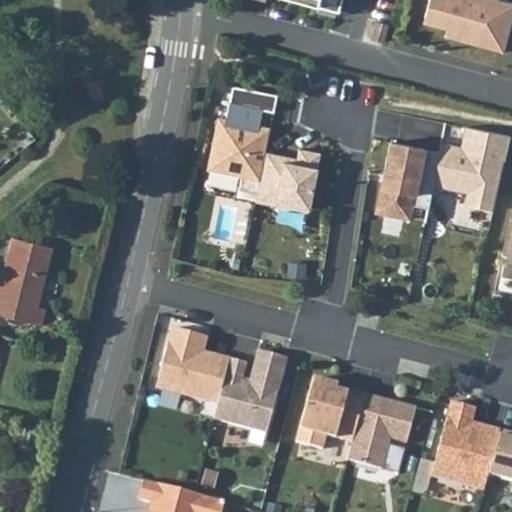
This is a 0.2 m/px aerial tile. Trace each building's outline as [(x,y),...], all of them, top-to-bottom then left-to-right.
[(296,0),(337,11),(340,0),(296,0)] [(430,0),(426,18),(431,26),(449,31),(456,33),(454,40),(505,54),(511,26),(511,19),(505,18),(508,3),(507,2),(498,0),(430,0)] [(387,24),(376,21),(372,39),(382,42),(387,24)] [(456,33),(449,31),(447,39),(454,40),(456,33)] [(279,94),(235,85),(231,102),(275,111),(279,94)] [(272,127),(220,117),(209,169),(261,180),(267,152),(268,143),(272,127)] [(511,135),(468,126),(464,146),(449,143),(440,185),(470,191),(467,203),(496,209),(497,203),(506,164),(499,163),(501,152),(508,154),(511,135)] [(442,151),(392,141),(385,173),(389,174),(381,211),(411,218),(414,204),(430,207),(435,184),(442,151)] [(287,156),(267,152),(261,180),(257,200),(277,205),(277,202),(310,208),(322,153),(301,148),(298,163),(286,161),(287,156)] [(2,298),(0,306),(0,316),(50,330),(54,312),(49,311),(63,253),(21,243),(7,300),(2,298)] [(209,336),(173,327),(157,387),(218,404),(231,358),(212,353),(209,365),(201,363),(209,336)] [(247,362),(231,358),(218,404),(215,418),(232,423),(234,419),(250,424),(249,427),(268,432),(288,357),(259,350),(250,383),(243,381),(247,362)] [(339,384),(314,377),(297,441),(324,448),(328,435),(354,442),(366,394),(349,389),(348,391),(338,389),(339,384)] [(382,398),(366,394),(354,442),(349,460),(400,473),(406,450),(390,446),(392,439),(408,443),(417,408),(387,400),(386,404),(381,403),(382,398)] [(478,408),(453,401),(433,477),(486,491),(490,475),(502,430),(481,424),(480,429),(473,427),(478,408)] [(511,432),(502,430),(490,475),(511,480),(511,432)] [(221,511),(224,502),(143,481),(138,500),(155,504),(149,511),(221,511)]
